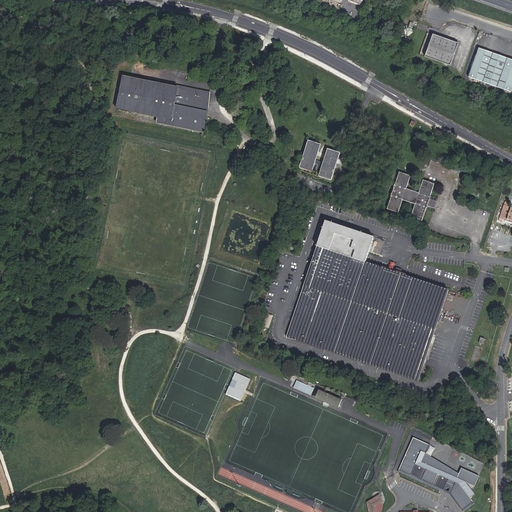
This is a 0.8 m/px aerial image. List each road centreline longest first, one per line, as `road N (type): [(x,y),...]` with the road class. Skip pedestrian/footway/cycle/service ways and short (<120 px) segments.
road 1 (tertiary): [(137,0),(216,13),(313,50),(511,160)]
road 2 (unknown): [(303,183),(321,187),(333,179),(375,85)]
